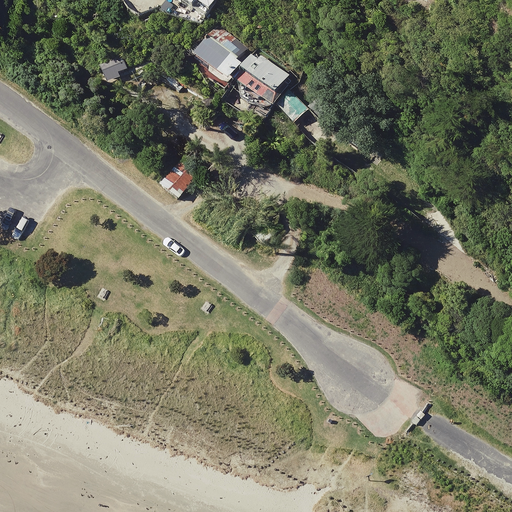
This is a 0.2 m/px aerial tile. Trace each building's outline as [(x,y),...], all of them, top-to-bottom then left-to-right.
[(217,0),(169,0),(169,1),(185,12),(188,8),(204,19),(217,0)] [(291,81),(226,29),(214,43),(202,33),(180,60),(216,89),(224,79),(266,112),(291,81)] [(115,72),(125,66),(118,53),(97,65),(106,83),(118,77),(115,72)] [(179,201),(201,172),(178,155),(156,185),(179,201)] [(263,249),(283,229),(266,212),(246,232),(263,249)]
